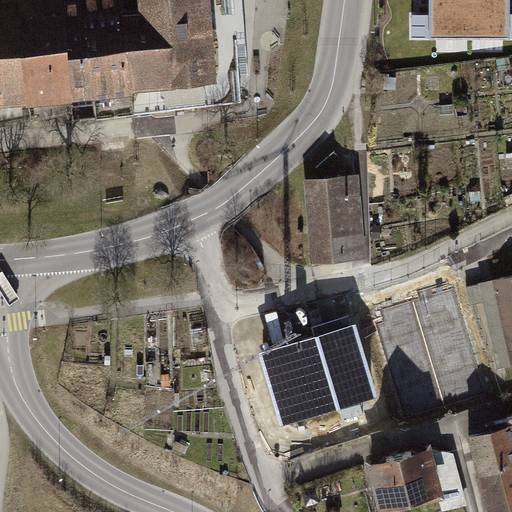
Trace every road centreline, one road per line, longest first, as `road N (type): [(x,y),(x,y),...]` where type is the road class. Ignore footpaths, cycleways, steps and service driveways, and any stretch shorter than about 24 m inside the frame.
road 1 (secondary): [(176,511),(81,463),(34,412),(5,329),(2,260)]
road 2 (residential): [(289,511),(268,490),(230,389),(223,299),(193,220)]
road 3 (secondary): [(193,220),(254,179),(319,117),(341,60),(348,0)]
road 4 (residential): [(0,136),(167,127),(257,111)]
road 5 (secondary): [(2,260),(92,251),(193,220)]
